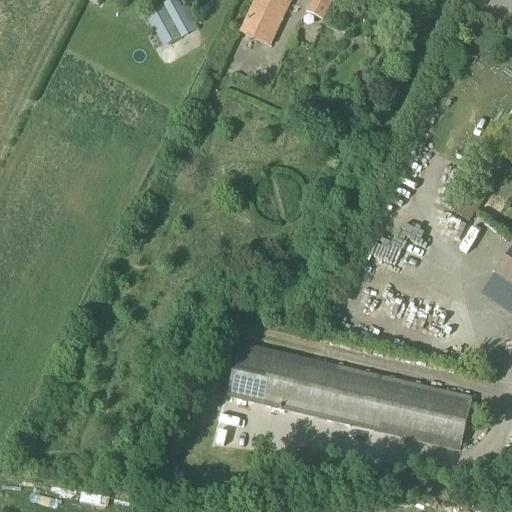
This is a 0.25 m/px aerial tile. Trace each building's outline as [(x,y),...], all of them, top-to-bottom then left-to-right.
[(162,43),(179,35),(182,41),(195,33),(190,23),(177,0),(174,0),(163,6),(164,8),(148,17),(160,37),(159,37),(162,43)] [(268,47),(290,0),(257,0),(242,34),(268,47)] [(322,21),(327,10),(332,0),(313,0),(307,14),(322,21)] [(511,249),(495,274),(511,285),(511,332),(508,339),(511,341),(511,249)] [(460,453),(472,400),(239,345),(227,398),(460,453)]
